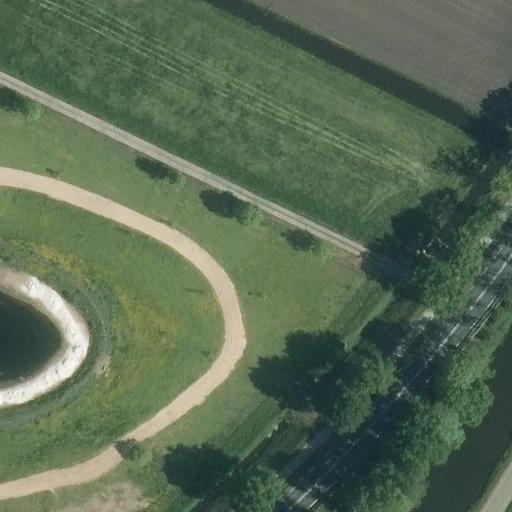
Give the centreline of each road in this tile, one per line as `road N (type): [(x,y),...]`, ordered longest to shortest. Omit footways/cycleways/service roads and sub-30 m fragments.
road 1 (track): [(414,276),(0,78)]
road 2 (primary): [(282,511),(381,415),(511,253)]
